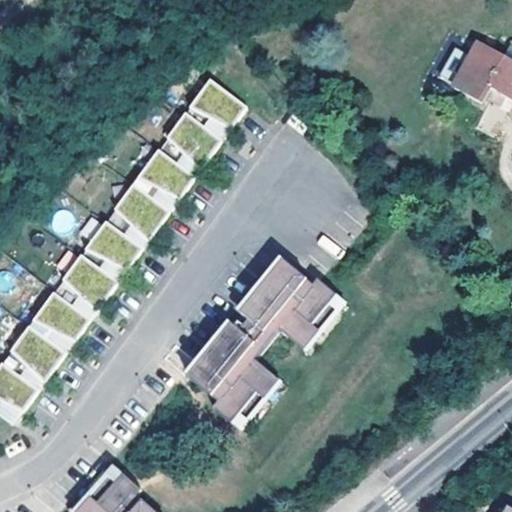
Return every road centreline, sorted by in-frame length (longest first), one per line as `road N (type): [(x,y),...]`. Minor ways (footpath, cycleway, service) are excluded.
road 1 (residential): [(0,491),(52,462),(276,177)]
road 2 (secondary): [(387,511),(511,408)]
